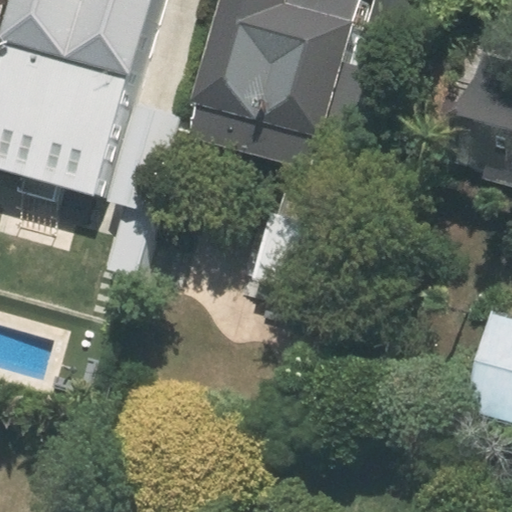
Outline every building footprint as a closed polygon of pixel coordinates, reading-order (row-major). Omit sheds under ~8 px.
[(141,77),(162,0),(26,0),(15,42),(22,43),(3,111),(115,143),(134,75),(141,77)] [(371,144),(390,72),(353,61),(371,0),(235,0),(207,103),(212,104),(202,138),(312,168),(322,135),(333,138),(334,133),(371,144)] [(429,0),(380,0),(373,27),(419,40),(429,0)] [(511,59),(489,53),(460,161),(496,170),(494,179),(511,184),(511,59)] [(131,107),(96,236),(133,247),(169,118),(131,107)] [(198,214),(171,206),(163,235),(191,243),(198,214)] [(339,228),(280,212),(261,277),(322,294),(339,228)] [(472,411),(511,422),(511,317),(500,314),(472,411)] [(392,395),(444,409),(463,343),(410,329),(392,395)]
